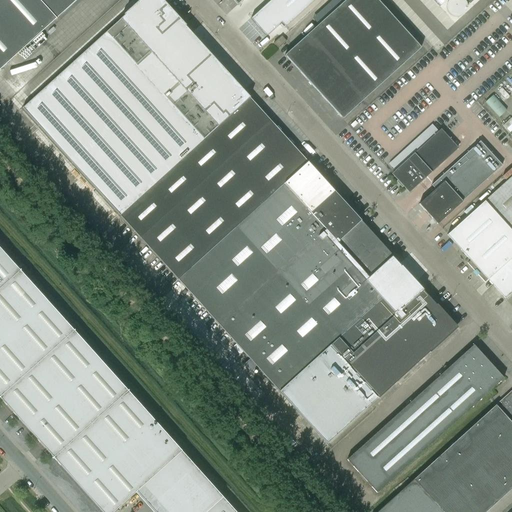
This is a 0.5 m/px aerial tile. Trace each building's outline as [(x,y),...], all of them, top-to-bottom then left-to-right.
[(0,0),(0,69),(12,59),(41,32),(75,0),(0,0)] [(157,0),(140,0),(21,108),(118,215),(247,99),(157,0)] [(271,0),(251,19),(267,36),(281,23),(285,28),(315,0),(271,0)] [(374,0),(345,0),(284,56),(341,119),(419,49),(374,0)] [(280,36),(272,44),(277,49),(285,42),(280,36)] [(247,99),(118,215),(139,239),(219,326),(279,392),(327,444),(377,398),(377,399),(455,328),(421,291),(401,267),(394,273),(384,263),(391,257),(359,221),(268,122),(247,99)] [(439,130),(391,174),(408,193),(456,149),(439,130)] [(437,188),(419,204),(435,222),(436,224),(492,173),(501,165),(480,142),(433,184),(437,188)] [(511,175),(446,235),(470,261),(468,263),(485,282),(488,280),(505,299),(511,292),(511,175)] [(0,398),(53,458),(52,458),(52,459),(53,459),(54,459),(101,511),(113,511),(135,493),(152,511),(206,511),(223,498),(221,496),(181,452),(128,392),(129,391),(128,391),(128,390),(127,391),(74,332),(75,331),(74,330),(73,331),(24,275),(0,248),(0,398)] [(391,257),(384,263),(394,273),(401,267),(391,257)] [(472,345),(346,460),(377,493),(503,378),(472,345)] [(511,389),(377,511),(484,511),(511,487),(511,389)]
